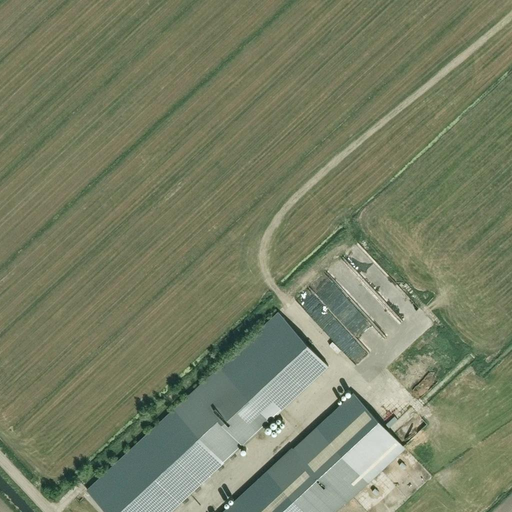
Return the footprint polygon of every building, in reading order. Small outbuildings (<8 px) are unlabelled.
[(313,287),(337,312),(351,299),(327,274),(313,287)] [(373,303),(382,304),(382,296),(373,295),(373,303)] [(316,316),(344,344),(354,333),(326,306),(316,316)] [(278,312),(87,490),(107,511),(170,511),(328,365),(278,312)] [(331,511),(403,446),(353,392),(224,511),(331,511)]
